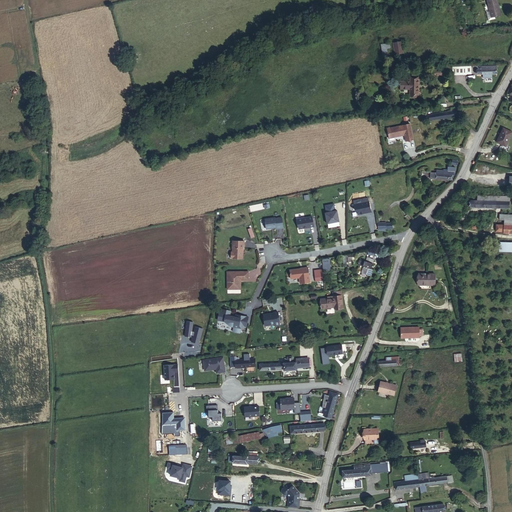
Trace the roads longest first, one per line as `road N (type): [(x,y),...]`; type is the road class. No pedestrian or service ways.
road 1 (unclassified): [(427,212),(454,276),(468,339),(489,511)]
road 2 (track): [(51,511),(53,388),(39,251)]
road 3 (residential): [(254,299),(272,256),(408,236)]
road 4 (tertiary): [(511,70),(464,172),(427,212)]
road 5 (tertiary): [(408,236),(351,392)]
road 6 (residential): [(351,392),(326,382),(229,390)]
road 7 (tertiary): [(351,392),(319,511)]
